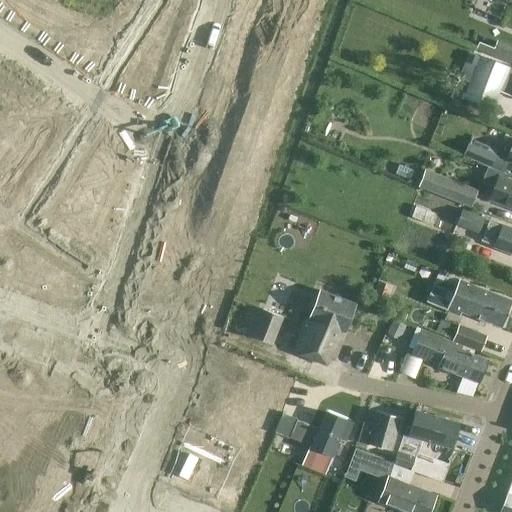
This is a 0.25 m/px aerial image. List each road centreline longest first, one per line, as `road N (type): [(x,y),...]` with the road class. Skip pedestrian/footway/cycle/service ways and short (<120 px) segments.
road 1 (residential): [(95,335),(170,365),(162,415),(127,511)]
road 2 (residential): [(164,143),(95,335)]
road 3 (residential): [(0,40),(164,143)]
road 4 (residential): [(502,417),(342,380)]
road 5 (residential): [(211,0),(164,143)]
